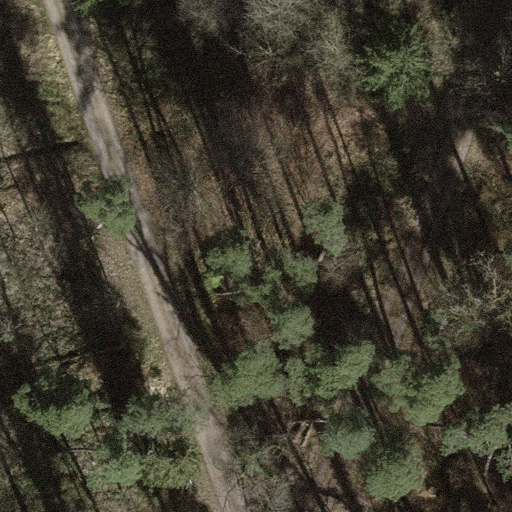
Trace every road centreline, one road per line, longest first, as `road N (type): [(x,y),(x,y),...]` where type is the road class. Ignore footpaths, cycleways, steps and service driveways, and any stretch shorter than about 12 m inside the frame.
road 1 (track): [(67,0),(248,511)]
road 2 (track): [(511,6),(411,273),(344,511)]
